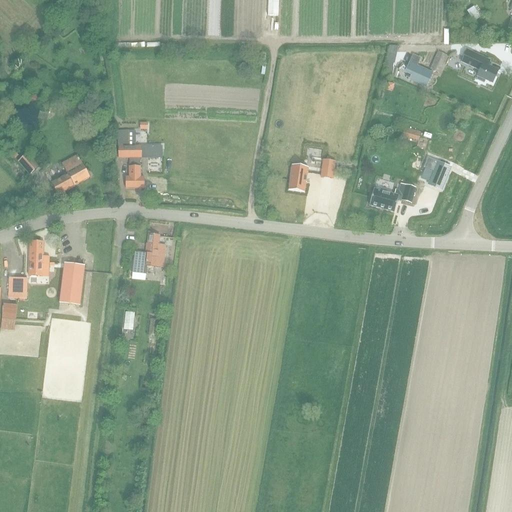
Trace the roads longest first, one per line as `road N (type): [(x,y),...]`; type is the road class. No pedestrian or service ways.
road 1 (unclassified): [(0,237),(68,215),(152,214),(457,244)]
road 2 (track): [(249,224),(276,40)]
road 3 (track): [(276,40),(447,41)]
road 4 (track): [(276,40),(121,40)]
road 5 (residential): [(457,244),(511,115)]
